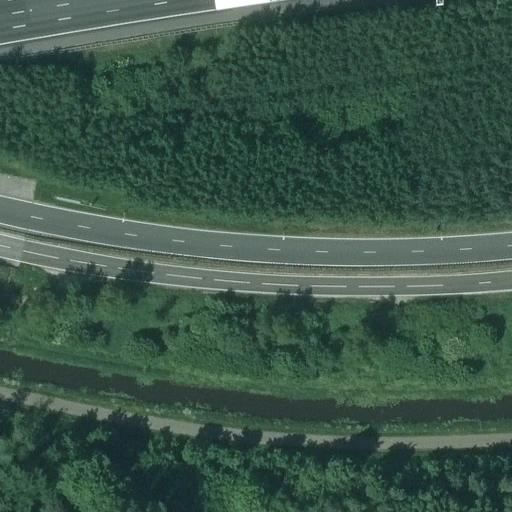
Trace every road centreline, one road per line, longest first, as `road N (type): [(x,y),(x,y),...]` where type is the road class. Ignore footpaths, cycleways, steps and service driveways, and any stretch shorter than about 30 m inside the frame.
road 1 (trunk): [(0,210),(223,247),(369,253),(511,246)]
road 2 (unclassified): [(511,280),(398,287),(233,282),(0,246)]
